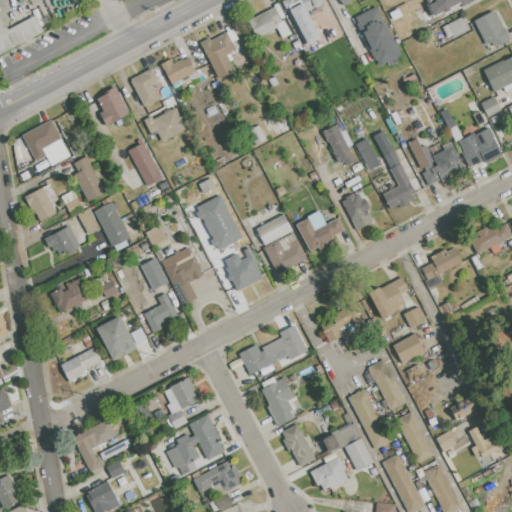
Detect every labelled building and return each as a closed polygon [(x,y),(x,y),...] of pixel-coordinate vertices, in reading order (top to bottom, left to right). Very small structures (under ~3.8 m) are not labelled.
[(283,0),(320,0),(323,4),(304,14),(307,21),(295,28),(281,1),(283,0)] [(414,0),(420,0),(421,2),(408,9),(406,5),(414,0)] [(351,19),(376,6),(401,56),(378,67),(372,54),(370,55),(351,19)] [(274,7),(281,21),(284,20),(291,34),(282,39),(277,28),(256,38),(247,21),(274,7)] [(397,8),(404,9),(403,19),(396,18),(397,8)] [(492,11),(501,27),(502,26),(509,39),(485,53),(469,24),(492,11)] [(42,32),(0,53),(0,12),(9,30),(34,17),(42,32)] [(305,23),(322,15),(333,37),(316,45),(305,23)] [(464,16),(471,30),(454,39),(452,36),(448,38),(442,28),(464,16)] [(233,29),(244,51),(238,54),(240,57),(230,61),(235,71),(219,79),(200,43),(209,38),(210,41),(233,29)] [(291,43),(298,39),(302,46),(295,49),(291,43)] [(482,70),(503,59),(504,61),(511,56),(511,83),(495,93),(482,70)] [(203,76),(190,82),(187,76),(171,84),(161,64),(171,59),(174,64),(188,57),(195,71),(199,69),(203,76)] [(474,65),(477,71),(466,77),(463,71),(474,65)] [(144,107),(130,80),(152,68),(159,82),(152,85),(159,99),(144,107)] [(414,75),(417,82),(406,87),(403,80),(414,75)] [(268,80),(275,76),(279,84),(272,87),(268,80)] [(384,86),(389,89),(385,95),(380,92),(384,86)] [(129,114),(105,126),(99,113),(103,111),(97,99),(106,94),(105,92),(116,87),(129,114)] [(480,103),(493,96),(501,110),(487,117),(480,103)] [(162,107),(159,99),(142,108),(146,115),(162,107)] [(176,108),(186,129),(162,141),(156,130),(150,133),(144,120),(151,116),(153,120),(176,108)] [(262,112),(270,108),(274,116),(266,120),(262,112)] [(479,111),(485,122),(478,126),(472,115),(479,111)] [(498,114),(505,111),(507,116),(501,119),(498,114)] [(490,118),(497,114),(500,120),(493,124),(490,118)] [(69,156),(51,166),(46,156),(35,162),(21,136),(51,121),(69,156)] [(453,121),(461,138),(455,142),(446,125),(453,121)] [(259,125),(267,139),(255,146),(247,132),(259,125)] [(336,125),(356,162),(347,166),(345,162),(343,163),(342,161),(338,163),(332,152),(333,151),(328,142),(327,143),(322,133),(336,125)] [(488,128),(502,154),(485,164),(483,160),(469,167),(461,152),(463,151),(458,142),(473,133),(474,135),(488,128)] [(378,166),(366,138),(354,143),(366,171),(378,166)] [(450,142),(466,172),(443,184),(441,180),(429,186),(422,174),(426,172),(424,168),(421,169),(407,144),(417,139),(421,147),(425,145),(434,162),(431,163),(434,168),(437,166),(432,157),(444,150),(442,147),(450,142)] [(142,143),(161,180),(146,187),(128,150),(142,143)] [(151,147),(157,144),(163,155),(157,158),(151,147)] [(13,150),(19,148),(23,159),(17,161),(13,150)] [(389,209),(382,195),(390,191),(380,174),(390,169),(383,157),(393,152),(415,193),(412,195),(414,199),(399,208),(397,205),(389,209)] [(86,156),(105,192),(87,201),(74,175),(77,173),(72,164),(86,156)] [(33,169),(39,165),(43,172),(36,175),(33,169)] [(314,172),(317,177),(311,180),(308,175),(314,172)] [(384,190),(379,193),(372,179),(380,174),(382,179),(379,181),(384,190)] [(166,181),(169,187),(161,191),(158,185),(166,181)] [(24,197),(49,184),(57,200),(53,202),(55,206),(53,207),(56,213),(40,222),(35,213),(33,214),(24,197)] [(275,190),(282,187),(286,193),(279,197),(275,190)] [(137,191),(144,205),(139,208),(131,194),(137,191)] [(353,224),(341,203),(345,201),(344,199),(352,194),(353,196),(358,194),(361,199),(363,198),(369,209),(367,210),(369,215),(353,224)] [(65,204),(77,198),(82,209),(71,215),(65,204)] [(94,212),(112,203),(129,237),(112,246),(94,212)] [(89,208),(100,229),(88,235),(77,214),(89,208)] [(295,225),(307,219),(307,217),(319,211),(326,224),(337,218),(344,231),(332,237),(334,242),(319,250),(318,247),(309,252),(295,225)] [(256,229),(283,215),(291,231),(264,245),(256,229)] [(476,254),(469,240),(477,236),(476,233),(491,225),(493,230),(505,224),(511,236),(476,254)] [(159,225),(168,242),(158,247),(157,244),(152,247),(145,233),(159,225)] [(69,226),(80,248),(67,254),(66,252),(59,256),(56,251),(53,253),(51,247),(48,248),(44,240),(69,226)] [(210,230),(224,257),(211,264),(197,237),(210,230)] [(307,259),(277,274),(263,248),(293,233),(307,259)] [(140,245),(146,242),(149,247),(142,250),(140,245)] [(164,251),(170,247),(173,253),(167,257),(164,251)] [(249,247),(257,263),(254,264),(262,278),(237,291),(225,269),(230,266),(228,263),(231,261),(230,260),(233,258),(232,256),(249,247)] [(189,248),(203,275),(189,282),(196,298),(182,305),(160,263),(189,248)] [(427,281),(421,268),(431,263),(430,261),(455,249),(462,262),(427,281)] [(159,251),(164,259),(159,262),(155,253),(159,251)] [(140,266),(154,258),(167,283),(153,290),(140,266)] [(50,294),(60,288),(62,292),(68,289),(65,285),(81,277),(91,297),(60,313),(50,294)] [(118,292),(106,298),(99,284),(111,278),(118,292)] [(400,278),(407,291),(401,294),(406,303),(393,310),(394,312),(380,319),(367,293),(379,287),(380,288),(400,278)] [(165,294),(179,321),(154,334),(143,314),(160,305),(156,298),(165,294)] [(107,300),(111,307),(104,311),(100,304),(107,300)] [(447,302),(451,312),(445,315),(440,306),(447,302)] [(320,327),(333,320),(331,316),(352,305),(360,318),(339,329),(343,335),(329,343),(320,327)] [(403,314),(419,306),(426,321),(410,328),(403,314)] [(96,328),(119,316),(136,348),(113,361),(96,328)] [(467,345),(482,339),(474,321),(460,327),(467,345)] [(130,333),(141,328),(147,339),(137,345),(130,333)] [(415,333),(426,351),(402,364),(392,346),(415,333)] [(89,339),(92,345),(87,348),(84,342),(89,339)] [(250,376),(244,364),(241,358),(239,354),(256,345),(260,353),(283,341),(290,355),(288,355),(277,361),(250,376)] [(60,365),(93,348),(100,362),(84,371),(86,374),(69,382),(60,365)] [(277,361),(288,355),(292,361),(280,367),(277,361)] [(241,358),(244,364),(231,371),(228,365),(241,358)] [(367,368),(383,359),(406,402),(390,411),(367,368)] [(273,369),(276,375),(265,381),(262,375),(273,369)] [(198,401),(180,410),(171,414),(166,406),(169,404),(163,392),(171,388),(171,386),(188,378),(194,390),(193,391),(198,401)] [(261,390),(283,378),(299,408),(291,411),(294,417),(276,426),(266,407),(269,406),(261,390)] [(511,383),(499,391),(508,407),(511,405),(511,383)] [(0,389),(2,388),(11,406),(0,412),(0,419),(2,423),(0,424),(0,389)] [(347,398),(364,389),(391,441),(375,449),(347,398)] [(455,420),(449,408),(470,397),(476,409),(455,420)] [(333,410),(330,405),(337,401),(340,406),(333,410)] [(424,411),(429,408),(433,416),(428,419),(424,411)] [(153,413),(161,409),(164,417),(157,421),(153,413)] [(180,410),(187,423),(175,429),(168,416),(171,414),(180,410)] [(412,412),(434,455),(418,463),(395,420),(412,412)] [(207,414),(219,438),(218,439),(224,452),(207,461),(198,443),(193,445),(199,457),(192,460),(197,468),(183,476),(178,467),(175,469),(165,452),(175,446),(175,445),(178,443),(176,440),(188,434),(189,438),(194,435),(188,424),(207,414)] [(428,420),(435,417),(438,422),(431,426),(428,420)] [(116,436),(92,448),(96,457),(98,456),(103,466),(90,472),(72,438),(108,420),(116,436)] [(360,438),(344,447),(330,454),(322,439),(352,423),(360,438)] [(297,424),(315,459),(300,467),(292,451),(289,453),(282,440),(286,439),(282,432),(297,424)] [(499,449),(482,458),(480,455),(475,457),(470,448),(475,445),(468,431),(477,427),(484,441),(489,438),(491,443),(495,441),(499,449)] [(435,438),(449,430),(456,444),(442,451),(435,438)] [(360,438),(373,462),(356,471),(344,447),(360,438)] [(126,440),(130,447),(103,461),(100,454),(126,440)] [(453,455),(447,458),(444,453),(450,450),(453,455)] [(407,511),(382,463),(398,454),(425,506),(413,511),(407,511)] [(309,472),(338,457),(345,470),(343,471),(348,479),(324,492),(320,485),(317,486),(309,472)] [(119,461),(124,472),(111,478),(106,468),(119,461)] [(192,479),(229,461),(233,468),(235,467),(243,483),(224,492),(218,480),(208,485),(210,489),(199,494),(192,479)] [(439,465),(461,508),(453,511),(442,511),(423,473),(439,465)] [(0,501),(0,478),(9,474),(23,499),(4,509),(0,501)] [(107,482),(119,506),(108,511),(107,509),(101,511),(94,511),(86,496),(89,495),(87,492),(107,482)] [(226,494),(232,504),(220,510),(214,500),(226,494)] [(374,511),(375,503),(395,505),(394,511),(374,511)]
